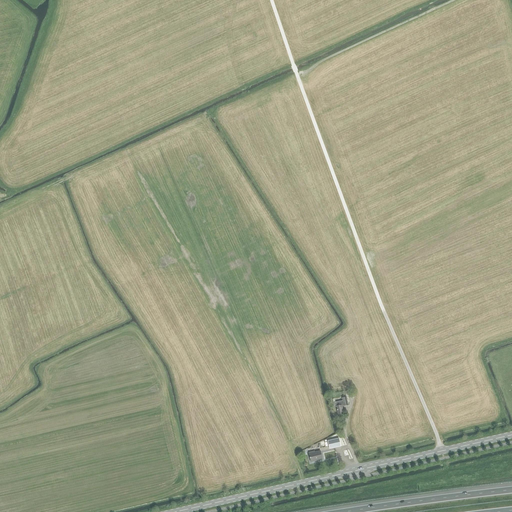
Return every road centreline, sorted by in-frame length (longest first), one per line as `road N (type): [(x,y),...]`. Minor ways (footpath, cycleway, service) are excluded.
road 1 (tertiary): [(187,511),(511,435)]
road 2 (motorway): [(511,490),(347,511)]
